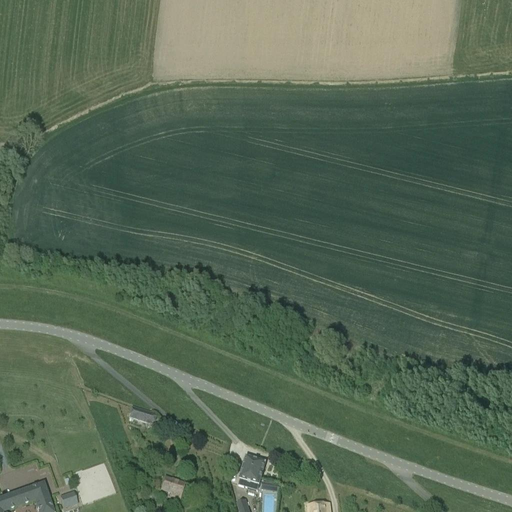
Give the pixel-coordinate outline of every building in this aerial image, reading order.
[(130,416),(129,419),(150,426),(150,423),(151,423),(152,417),(153,414),(133,408),(132,411),(131,411),(130,416)] [(246,459),(240,480),(238,487),(258,493),(266,465),(246,459)] [(185,485),(166,479),(164,483),(163,488),(162,491),(172,495),(171,498),(180,501),(182,494),(183,489),(185,485)] [(14,511),(34,505),(36,511),(52,511),(43,485),(0,500),(0,511),(14,511)] [(72,495),(60,499),(65,511),(77,507),(72,495)] [(249,511),(246,501),(236,504),(239,511),(249,511)]
